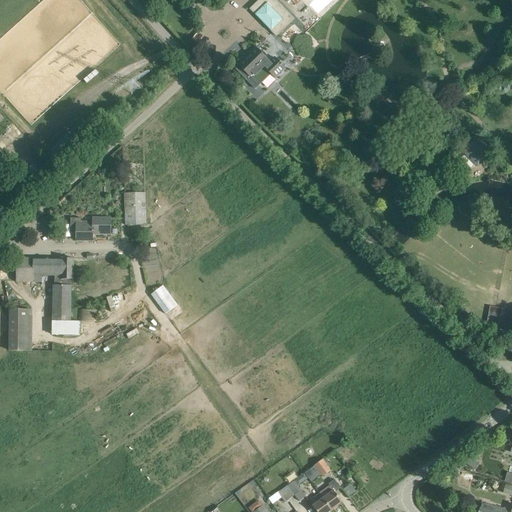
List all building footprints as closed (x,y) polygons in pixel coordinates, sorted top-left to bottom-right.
[(276,0),(259,0),(250,9),(275,35),(277,37),(293,21),(295,19),(276,0)] [(239,66),(236,69),(246,80),(254,72),(262,81),(270,73),(275,78),(286,67),(275,56),(270,61),(261,52),(254,45),(236,62),(239,66)] [(67,134),(44,156),(53,165),(76,143),(67,134)] [(493,152),(477,136),(461,152),(477,168),(493,152)] [(13,170),(20,178),(30,189),(38,182),(20,164),(13,170)] [(145,193),(124,194),(125,225),(146,224),(145,193)] [(82,218),(71,218),(70,234),(76,234),(76,240),(93,240),(93,233),(111,234),(111,219),(93,218),(93,222),(81,222),(82,218)] [(74,259),(32,258),(32,282),(42,282),(42,277),(55,276),(54,285),(52,285),(52,322),(71,322),(71,286),(73,286),(74,259)] [(151,294),(166,314),(177,306),(163,286),(151,294)] [(29,351),(30,309),(5,308),(4,350),(29,351)] [(470,458),(466,464),(476,470),(479,464),(470,458)] [(314,466),(322,477),(331,471),(322,460),(314,466)] [(294,481),(288,486),(295,495),(298,501),(305,496),(294,481)] [(288,486),(278,493),(285,502),(295,495),(288,486)] [(342,503),(336,495),(330,486),(319,493),(332,510),(342,503)] [(316,511),(329,511),(332,510),(319,493),(309,501),(316,511)] [(506,510),(481,503),(479,511),(478,511),(477,511),(511,511),(511,504),(508,503),(506,510)]
